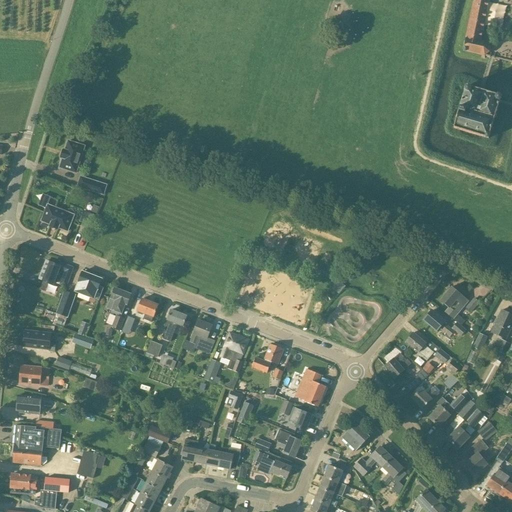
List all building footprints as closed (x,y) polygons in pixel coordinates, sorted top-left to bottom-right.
[(489,0),(473,0),(463,48),(463,50),(464,52),(466,52),(467,52),(485,56),(490,52),(491,47),(488,42),(480,41),(487,11),(489,0)] [(489,14),(505,15),(506,5),(489,3),(489,14)] [(500,101),(502,100),(502,98),(501,95),(498,95),(497,95),(484,91),(470,87),(469,86),(467,86),(465,88),(465,89),(454,128),(485,138),(487,139),(489,139),(490,137),(490,135),(489,135),(500,102),(500,101)] [(63,150),(61,157),(63,158),(60,167),(76,173),(84,146),(68,141),(65,150),(63,150)] [(96,182),(81,177),(78,186),(93,191),(96,182)] [(74,215),(48,205),(49,204),(41,201),(39,206),(46,209),(41,221),(50,224),(50,226),(57,229),(58,227),(67,231),(74,215)] [(96,216),(85,211),(82,221),(93,225),(96,216)] [(130,259),(149,265),(152,256),(134,249),(130,259)] [(161,251),(158,258),(173,264),(176,257),(161,251)] [(59,269),(61,270),(60,272),(64,273),(60,283),(66,286),(73,268),(61,263),(60,266),(46,261),(39,279),(53,284),(59,269)] [(97,289),(101,279),(82,271),(78,282),(75,291),(94,299),(97,289)] [(345,287),(339,281),(334,287),(340,292),(345,287)] [(468,300),(452,286),(440,300),(449,307),(445,312),(453,319),(468,300)] [(115,288),(114,289),(113,290),(112,291),(113,294),(108,306),(122,312),(125,304),(127,305),(131,294),(115,288)] [(66,292),(58,313),(68,316),(76,296),(66,292)] [(143,319),(151,322),(158,305),(142,299),(137,311),(145,314),(143,319)] [(479,303),(474,299),(466,308),(471,312),(479,303)] [(178,324),(183,326),(187,316),(171,310),(167,320),(165,326),(168,328),(163,339),(171,342),(178,324)] [(454,331),(461,337),(466,331),(457,323),(451,329),(443,322),(444,321),(431,310),(424,319),(430,324),(429,325),(436,331),(439,327),(450,336),(454,331)] [(491,332),(506,338),(511,324),(511,314),(501,310),(491,332)] [(124,319),(116,316),(112,328),(120,331),(124,319)] [(122,331),(128,333),(133,320),(127,318),(122,331)] [(212,326),(198,320),(190,342),(185,340),(183,348),(194,352),(195,349),(210,355),(215,341),(207,338),(212,326)] [(82,321),(77,334),(85,336),(89,324),(82,321)] [(49,351),(55,351),(55,343),(50,343),(51,334),(25,331),(23,347),(49,349),(49,351)] [(241,361),(243,355),(249,340),(230,333),(220,357),(231,361),(228,369),(239,373),(243,362),(241,361)] [(427,361),(434,353),(436,354),(434,356),(444,364),(450,357),(440,349),(429,340),(426,344),(413,333),(406,341),(418,352),(418,353),(427,361)] [(81,343),(83,336),(75,334),(72,341),(81,343)] [(474,347),(481,350),(487,337),(480,334),(474,347)] [(498,351),(506,355),(511,344),(503,340),(498,351)] [(158,358),(162,345),(150,341),(146,353),(158,358)] [(265,359),(265,361),(256,357),(252,368),(267,374),(272,361),(278,364),(283,349),(270,344),(265,359)] [(160,364),(174,367),(177,358),(163,354),(160,364)] [(385,367),(395,378),(411,364),(407,360),(406,361),(400,354),(394,359),(393,359),(385,367)] [(55,364),(69,369),(72,360),(58,355),(55,364)] [(204,379),(218,385),(221,379),(216,377),(221,363),(211,360),(204,379)] [(454,374),(461,367),(452,360),(447,367),(451,371),(454,374)] [(50,368),(21,365),(21,373),(18,373),(17,381),(20,381),(20,383),(48,385),(50,368)] [(275,369),(272,378),(280,381),(283,372),(275,369)] [(326,386),(318,383),(321,375),(307,369),(295,397),(304,400),(304,401),(318,407),(326,386)] [(409,392),(421,381),(416,376),(404,386),(409,392)] [(452,376),(445,383),(449,388),(457,381),(452,376)] [(85,377),(82,386),(94,390),(97,381),(85,377)] [(412,398),(422,409),(438,393),(433,387),(426,394),(421,389),(412,398)] [(231,391),(228,398),(234,400),(231,408),(238,410),(243,396),(231,391)] [(439,406),(428,417),(438,427),(450,415),(449,415),(454,410),(457,413),(468,402),(460,394),(449,405),(448,403),(444,400),(442,398),(437,404),(439,406)] [(17,412),(40,414),(41,397),(18,395),(17,412)] [(280,413),(289,416),(294,404),(285,400),(280,413)] [(465,432),(471,425),(474,428),(485,415),(477,409),(478,407),(471,401),(459,415),(466,421),(460,428),(460,427),(447,439),(457,449),(469,436),(465,432)] [(245,402),(241,412),(250,416),(254,406),(245,402)] [(312,415),(302,411),(294,407),(289,420),(297,423),(295,427),(306,431),(312,415)] [(246,425),(250,416),(241,412),(237,422),(246,425)] [(189,422),(202,427),(203,422),(191,417),(189,422)] [(489,421),(477,431),(485,441),(497,430),(489,421)] [(341,441),(346,447),(364,428),(357,422),(356,424),(355,423),(341,437),(343,439),(341,441)] [(15,444),(43,447),(59,448),(61,430),(44,428),(44,431),(36,430),(36,427),(16,425),(15,444)] [(148,436),(168,444),(172,434),(152,426),(148,436)] [(224,436),(224,439),(228,440),(229,437),(232,430),(227,428),(224,436)] [(370,435),(364,428),(346,447),(352,452),(354,450),(356,451),(370,437),(369,436),(370,435)] [(290,436),(279,431),(275,440),(278,442),(277,446),(285,449),(283,453),(295,458),(301,441),(290,436)] [(182,459),(194,462),(199,442),(186,439),(185,445),(182,459)] [(466,463),(475,474),(487,464),(480,455),(488,448),(481,439),(465,452),(471,459),(466,463)] [(255,448),(268,453),(271,445),(258,440),(255,448)] [(143,452),(149,455),(156,459),(161,449),(148,442),(143,452)] [(194,462),(206,464),(209,450),(198,448),(199,442),(194,462)] [(511,446),(507,443),(496,460),(502,464),(511,448),(511,446)] [(41,465),(43,447),(15,444),(13,462),(41,465)] [(206,464),(218,467),(222,453),(215,451),(216,445),(211,444),(209,450),(206,464)] [(382,467),(391,457),(380,447),(366,462),(362,458),(353,467),(364,476),(372,468),(370,467),(376,461),(382,467)] [(228,454),(222,453),(218,467),(231,470),(232,466),(237,467),(240,450),(229,448),(228,454)] [(260,464),(264,454),(257,451),(253,461),(260,464)] [(97,468),(102,470),(106,458),(86,452),(80,475),(93,479),(97,468)] [(147,458),(142,456),(138,464),(142,466),(147,458)] [(387,484),(390,481),(401,470),(402,468),(391,457),(382,467),(389,473),(383,480),(387,484)] [(275,461),(275,462),(267,458),(264,464),(273,467),(271,472),(279,476),(280,475),(287,478),(291,467),(275,461)] [(151,471),(166,478),(172,467),(157,459),(151,471)] [(328,465),(324,476),(338,482),(342,472),(346,473),(349,466),(337,462),(335,467),(328,465)] [(244,478),(247,467),(241,466),(238,477),(244,478)] [(506,480),(507,481),(511,476),(497,466),(497,467),(493,472),(494,474),(487,485),(493,489),(492,491),(497,494),(506,480)] [(132,475),(137,477),(141,469),(137,467),(132,475)] [(151,471),(146,482),(160,489),(166,478),(151,471)] [(12,474),(11,487),(11,493),(29,494),(29,493),(35,493),(35,489),(36,489),(37,477),(30,476),(30,475),(12,474)] [(338,482),(324,476),(319,488),(333,493),(341,496),(345,485),(338,482)] [(68,480),(45,478),(44,489),(57,490),(67,491),(68,480)] [(131,478),(127,486),(131,488),(135,480),(131,478)] [(511,484),(507,481),(506,480),(497,494),(502,498),(503,496),(510,500),(511,497),(511,484)] [(160,489),(146,482),(140,493),(155,500),(160,489)] [(398,483),(395,486),(392,490),(398,496),(403,487),(398,483)] [(331,499),(333,493),(319,488),(315,499),(329,505),(335,507),(337,501),(331,499)] [(121,497),(125,499),(129,491),(125,489),(121,497)] [(445,511),(444,511),(445,510),(426,491),(416,500),(419,503),(414,511),(445,511)] [(140,493),(134,504),(149,511),(155,500),(140,493)] [(121,510),(125,511),(129,511),(134,503),(126,499),(121,510)] [(194,511),(216,511),(219,508),(201,499),(194,511)] [(329,505),(315,499),(310,511),(313,511),(327,511),(326,511),(329,505)] [(119,500),(115,508),(119,510),(123,502),(119,500)]
